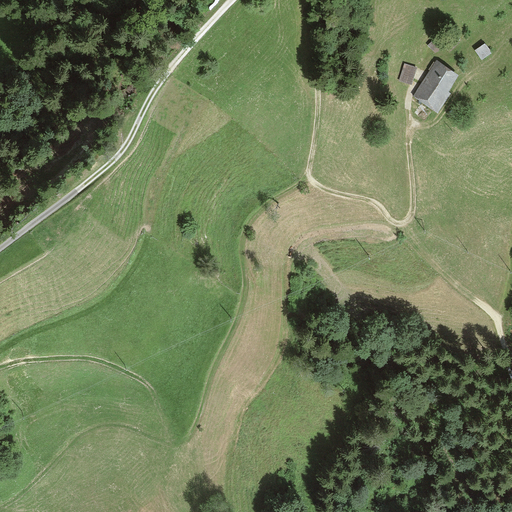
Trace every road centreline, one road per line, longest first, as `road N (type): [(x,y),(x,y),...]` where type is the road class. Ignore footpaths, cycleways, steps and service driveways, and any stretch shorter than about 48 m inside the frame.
road 1 (track): [(408,99),(409,221),(391,224),(375,204),(312,183),(317,89),(305,0)]
road 2 (track): [(0,250),(113,161),(162,79),(234,0)]
road 3 (track): [(189,440),(239,314),(244,231),(277,200),(312,183)]
road 4 (track): [(0,367),(79,357),(149,382)]
